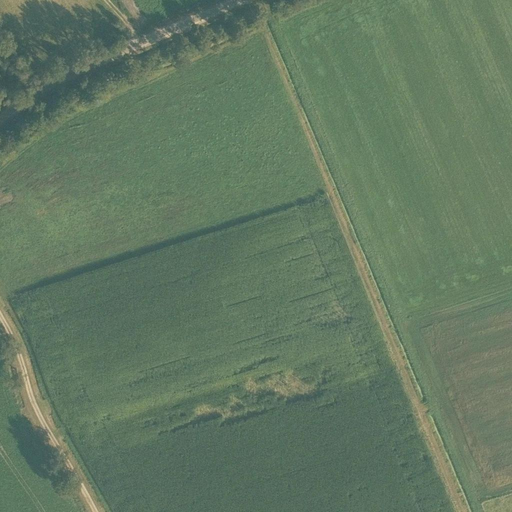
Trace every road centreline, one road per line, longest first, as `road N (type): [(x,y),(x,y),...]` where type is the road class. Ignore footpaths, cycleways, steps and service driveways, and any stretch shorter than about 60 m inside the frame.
road 1 (unclassified): [(0,126),(54,85),(247,0)]
road 2 (track): [(0,314),(95,511)]
